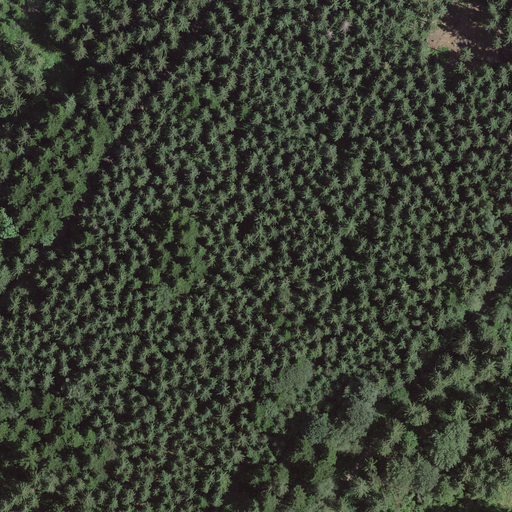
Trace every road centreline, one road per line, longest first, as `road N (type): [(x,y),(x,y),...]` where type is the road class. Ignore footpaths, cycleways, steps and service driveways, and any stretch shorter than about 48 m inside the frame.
road 1 (track): [(0,304),(76,218),(217,0)]
road 2 (track): [(324,511),(511,274)]
